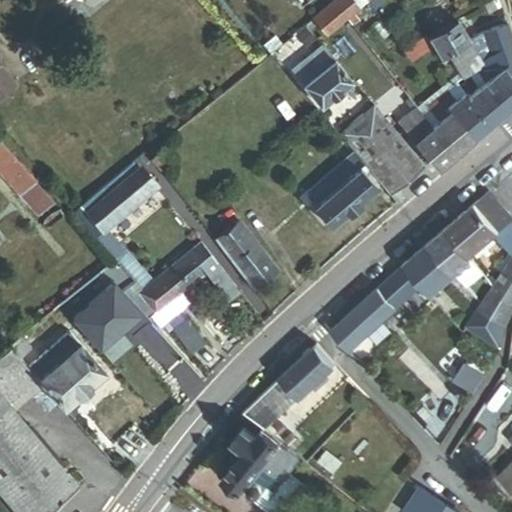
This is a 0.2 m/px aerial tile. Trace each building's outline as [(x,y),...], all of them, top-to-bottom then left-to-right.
[(348,19),(354,13),(367,3),(365,0),(337,0),(332,4),(345,21),(348,19)] [(494,0),(483,6),(489,15),(500,9),(496,0),(494,0)] [(348,29),(343,23),(345,21),(332,4),(313,20),(327,37),(333,33),(337,38),(348,29)] [(354,26),(360,21),(354,13),(348,19),(354,26)] [(446,55),(469,41),(457,21),(428,38),(434,48),(440,58),(446,55)] [(511,40),(506,25),(483,33),(469,41),(446,55),(452,64),(475,51),(479,60),(472,65),(483,85),(507,112),(511,107),(511,40)] [(316,38),(305,26),(288,40),(299,52),(316,38)] [(402,50),(411,62),(434,48),(428,38),(426,35),(402,50)] [(320,107),(351,81),(321,45),(290,70),(320,107)] [(491,126),(507,112),(483,85),(472,65),(479,60),(475,51),(452,64),(462,80),(468,76),(476,88),(466,96),(491,126)] [(0,96),(15,84),(0,66),(0,96)] [(434,91),(439,97),(456,84),(452,78),(434,91)] [(475,140),(491,126),(466,96),(456,84),(439,97),(475,140)] [(475,140),(439,97),(435,93),(422,104),(437,121),(430,126),(456,156),(470,144),(475,140)] [(401,186),(424,165),(373,104),(338,134),(396,202),(401,198),(401,186)] [(438,171),(456,156),(430,126),(425,131),(413,118),(401,128),(438,171)] [(0,171),(20,194),(33,182),(0,146),(0,171)] [(313,207),(330,227),(375,189),(358,168),(362,165),(345,146),(336,153),(345,164),(324,182),(332,191),(313,207)] [(160,173),(173,162),(162,149),(149,160),(155,166),(160,173)] [(135,282),(146,273),(118,241),(122,238),(117,232),(158,197),(155,193),(161,188),(147,172),(155,166),(149,160),(143,153),(132,163),(136,168),(107,193),(102,188),(74,212),(114,260),(111,262),(117,268),(120,265),(135,282)] [(107,193),(136,168),(132,163),(102,188),(107,193)] [(401,186),(401,198),(413,187),(431,173),(424,165),(401,186)] [(39,215),(52,203),(33,182),(20,194),(39,215)] [(196,216),(173,187),(166,193),(188,222),(196,216)] [(476,204),(499,232),(511,220),(511,219),(489,193),(476,204)] [(196,217),(205,229),(226,213),(217,201),(196,217)] [(498,233),(499,232),(476,204),(446,229),(469,257),(498,233)] [(253,290),(277,272),(238,223),(235,225),(226,213),(205,229),(239,272),(245,280),(253,290)] [(498,233),(508,245),(511,241),(511,220),(499,232),(498,233)] [(472,260),(469,257),(446,229),(428,244),(455,275),(472,260)] [(138,294),(155,313),(216,261),(199,242),(153,281),(142,291),(138,294)] [(430,295),(455,275),(428,244),(404,264),(422,286),(430,295)] [(511,257),(503,271),(511,278),(511,257)] [(483,274),(472,260),(455,275),(464,284),(470,284),(483,274)] [(332,330),(351,351),(422,286),(404,264),(332,330)] [(491,290),(511,305),(511,278),(503,271),(494,286),(491,290)] [(238,285),(245,280),(239,272),(232,277),(237,283),(238,285)] [(94,312),(90,307),(96,302),(101,307),(113,296),(109,292),(111,290),(97,273),(50,312),(62,327),(73,317),(75,319),(77,317),(81,323),(94,312)] [(142,291),(153,281),(146,273),(135,282),(142,291)] [(256,315),(266,307),(253,290),(245,280),(238,285),(237,283),(233,285),(256,315)] [(131,300),(132,298),(138,294),(142,291),(135,282),(125,290),(124,292),(131,300)] [(478,309),(507,327),(511,317),(511,305),(491,290),(482,303),(478,309)] [(148,320),(155,313),(138,294),(132,298),(131,300),(148,320)] [(499,347),(507,327),(478,309),(467,326),(499,347)] [(204,343),(187,320),(184,322),(178,314),(167,322),(173,331),(172,332),(189,354),(204,343)] [(26,333),(13,318),(3,327),(15,342),(21,337),(26,333)] [(63,409),(104,374),(70,333),(28,368),(41,383),(63,409)] [(11,348),(19,358),(31,348),(21,337),(15,342),(9,347),(11,348)] [(264,427),(267,430),(337,365),(317,345),(246,413),(264,427)] [(0,493),(15,511),(43,511),(76,484),(12,408),(41,383),(28,368),(19,358),(11,348),(0,357),(0,493)] [(286,479),(302,459),(267,430),(264,427),(257,436),(245,426),(233,441),(245,451),(223,478),(242,493),(259,472),(267,463),(286,479)] [(511,440),(511,441),(511,464),(499,478),(511,491),(511,440)] [(278,488),(286,479),(267,463),(259,472),(278,488)] [(455,511),(420,489),(403,511),(455,511)]
